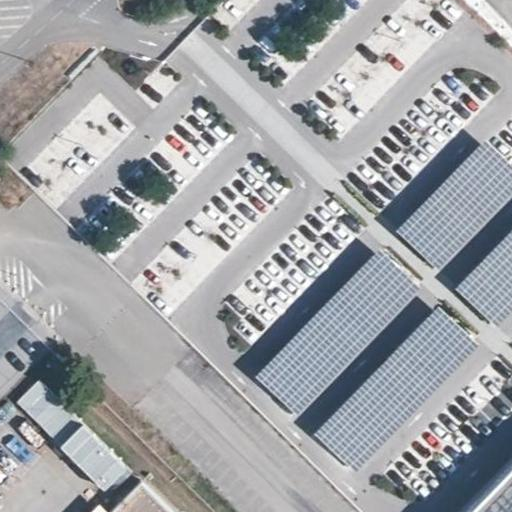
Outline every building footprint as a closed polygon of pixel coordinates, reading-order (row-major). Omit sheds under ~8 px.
[(401,229),(442,269),(511,198),(511,159),(491,139),(401,229)] [(511,233),(460,287),(500,327),(511,315),(511,233)] [(299,414),(424,287),(384,247),(258,374),(299,414)] [(316,432),(357,472),(483,345),(442,305),(316,432)] [(41,380),(18,402),(107,494),(130,472),(41,380)] [(511,511),(511,465),(465,511),(511,511)] [(170,511),(137,479),(108,509),(104,511),(170,511)] [(104,511),(108,509),(96,498),(82,511),(104,511)]
